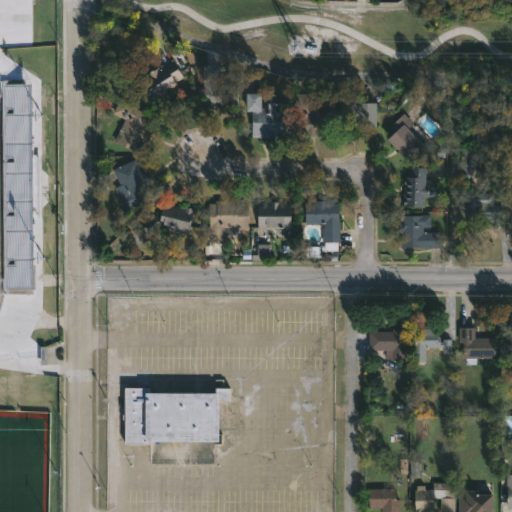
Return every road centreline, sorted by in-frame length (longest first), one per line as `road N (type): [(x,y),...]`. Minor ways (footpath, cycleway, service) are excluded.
road 1 (tertiary): [(511,279),(81,280)]
road 2 (tertiary): [(77,0),(81,280)]
road 3 (residential): [(198,159),(223,170),(338,170),(364,185),(365,234),(351,280)]
road 4 (residential): [(351,280),(349,511)]
road 5 (tertiary): [(81,280),(81,511)]
